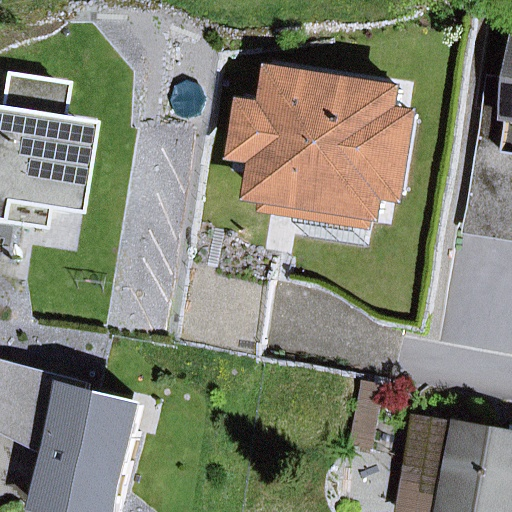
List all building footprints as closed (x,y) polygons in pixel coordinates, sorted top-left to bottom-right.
[(375,214),(383,215),(387,194),(400,112),(403,91),(279,72),(274,109),(251,105),(243,155),(266,158),(260,196),(314,204),(375,214)] [(0,223),(41,230),(44,210),(69,214),(83,123),(58,119),(64,84),(1,74),(0,80),(0,223)] [(489,110),(511,113),(511,79),(494,76),(489,110)] [(511,113),(489,110),(471,226),(511,232),(511,113)] [(387,194),(406,197),(419,115),(400,112),(387,194)] [(308,238),(370,248),(375,214),(314,204),(308,238)] [(468,244),(511,250),(511,232),(471,226),(468,244)] [(200,270),(190,334),(266,346),(276,282),(200,270)] [(0,361),(0,432),(53,458),(56,447),(60,431),(45,428),(58,376),(0,361)] [(40,508),(54,511),(121,511),(148,407),(93,393),(95,385),(58,376),(45,428),(60,431),(56,447),(53,458),(47,480),(40,508)] [(419,420),(403,511),(445,511),(460,427),(419,420)] [(445,511),(511,511),(511,432),(461,424),(460,427),(445,511)]
